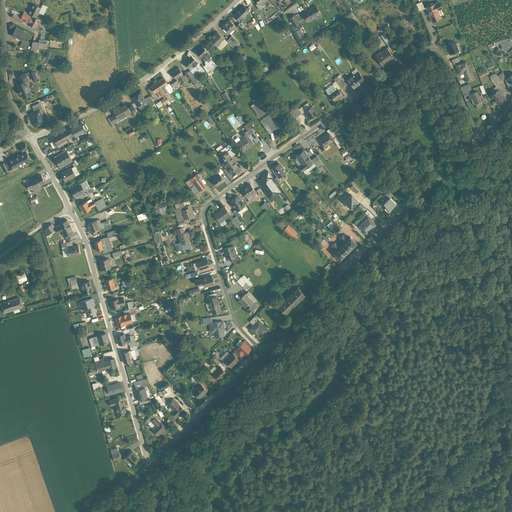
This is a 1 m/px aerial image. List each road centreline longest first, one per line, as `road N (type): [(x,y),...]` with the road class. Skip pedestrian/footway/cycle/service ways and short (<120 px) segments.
road 1 (residential): [(478,140),(442,57),(423,49),(211,198),(202,221),(230,314),(261,354)]
road 2 (unclassified): [(478,140),(261,354)]
road 3 (residential): [(152,461),(69,207)]
road 4 (residential): [(239,0),(172,62),(30,138)]
road 5 (unclassified): [(261,354),(152,461)]
road 6 (residential): [(30,138),(5,83),(2,0)]
